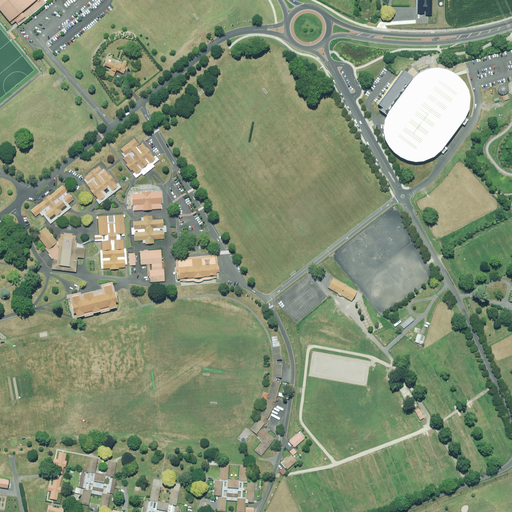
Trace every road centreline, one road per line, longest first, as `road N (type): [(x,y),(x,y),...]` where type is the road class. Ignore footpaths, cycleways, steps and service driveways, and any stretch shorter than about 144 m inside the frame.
road 1 (unclassified): [(511,422),(404,200)]
road 2 (secondary): [(326,16),(378,33),(476,34)]
road 3 (secondary): [(476,34),(431,43),(327,38)]
road 4 (unclassified): [(400,192),(330,64)]
